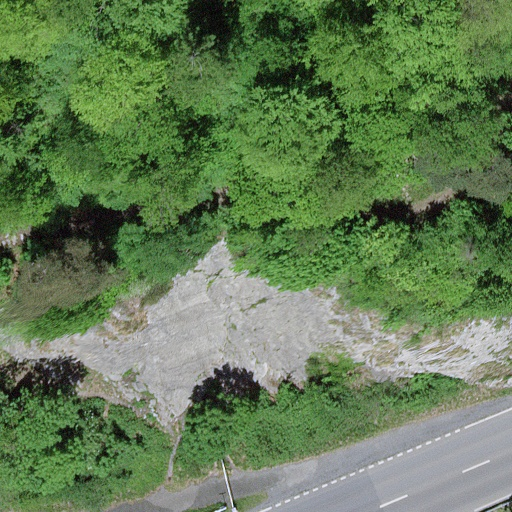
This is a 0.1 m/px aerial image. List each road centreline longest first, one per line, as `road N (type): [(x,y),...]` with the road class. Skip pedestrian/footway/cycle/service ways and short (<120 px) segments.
road 1 (track): [(0,242),(242,192),(377,220),(407,213),(462,191),(511,103)]
road 2 (track): [(129,511),(228,488),(279,481),(298,487)]
road 3 (primary): [(372,511),(511,452)]
